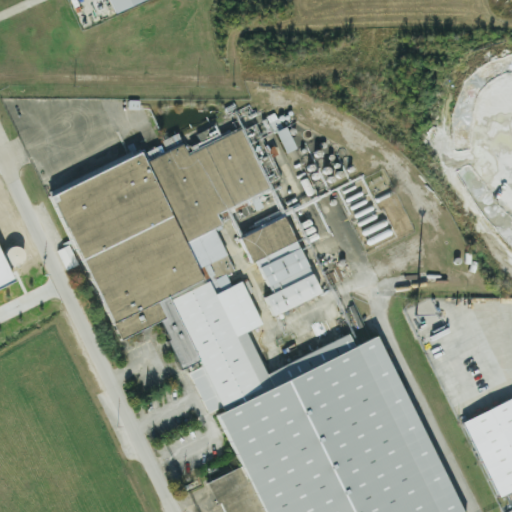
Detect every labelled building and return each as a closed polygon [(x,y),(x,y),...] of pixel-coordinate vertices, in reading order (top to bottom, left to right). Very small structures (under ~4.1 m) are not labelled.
[(148,0),(108,0),(115,14),(148,0)] [(280,153),(290,148),(280,126),(269,131),(280,153)] [(264,192),(237,129),(182,152),(179,146),(141,163),(137,155),(43,195),(65,246),(55,250),(64,272),(78,266),(111,343),(154,325),(173,371),(187,365),(232,470),(205,482),(217,511),(234,511),(255,503),(258,511),(449,511),(374,334),(346,346),(342,336),(259,371),(243,333),(257,327),(238,281),(228,286),(223,276),(231,273),(212,229),(218,226),(213,214),(264,192)] [(256,296),(266,318),(315,295),(293,248),(249,269),(261,293),(256,296)] [(0,249),(19,287),(0,296),(0,249)] [(511,408),(506,396),(452,422),(489,499),(511,488),(511,408)]
